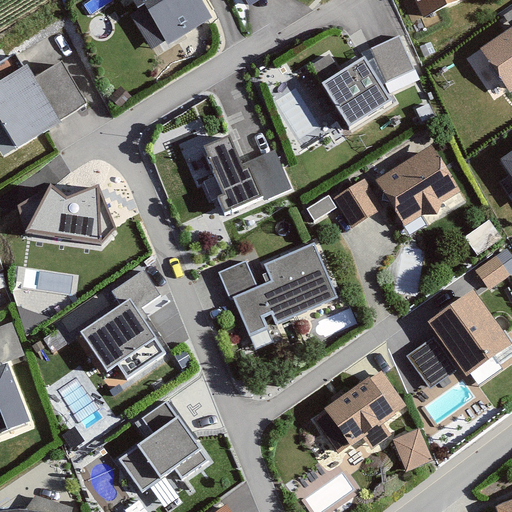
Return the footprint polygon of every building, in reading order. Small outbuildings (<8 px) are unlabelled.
[(196,0),(126,0),(155,49),(208,20),(196,0)] [(464,0),(407,0),(416,20),(465,0),(464,0)] [(511,24),(471,50),(500,95),(511,87),(511,24)] [(397,37),(370,48),(384,83),(412,71),(397,37)] [(356,60),(314,85),(340,130),(382,104),(356,60)] [(20,68),(0,79),(0,141),(4,149),(81,105),(56,62),(27,79),(20,68)] [(426,144),(368,178),(398,230),(456,196),(426,144)] [(219,146),(197,154),(220,216),(287,191),(275,158),(230,175),(219,146)] [(511,151),(494,163),(511,189),(511,151)] [(362,181),(329,199),(346,229),(378,212),(362,181)] [(65,197),(50,185),(26,233),(101,246),(117,229),(98,184),(65,197)] [(477,250),(501,233),(489,215),(465,232),(477,250)] [(240,261),(215,271),(245,343),(338,304),(313,245),(258,268),(264,281),(250,287),(240,261)] [(511,260),(504,249),(473,271),(487,291),(511,274),(511,260)] [(122,303),(81,329),(106,370),(118,362),(127,377),(167,352),(139,308),(158,297),(142,271),(113,289),(122,303)] [(428,336),(404,353),(427,386),(454,367),(460,375),(503,346),(465,291),(419,323),(428,336)] [(0,435),(28,424),(3,364),(26,355),(11,319),(0,322),(0,435)] [(379,364),(304,416),(334,459),(361,441),(365,447),(385,434),(380,426),(408,406),(379,364)] [(158,431),(119,461),(140,489),(170,466),(181,481),(210,460),(165,400),(145,415),(158,431)] [(414,431),(387,441),(399,472),(426,462),(414,431)] [(24,510),(0,511),(69,511),(72,508),(30,492),(24,510)] [(511,511),(511,499),(488,509),(489,511),(511,511)]
